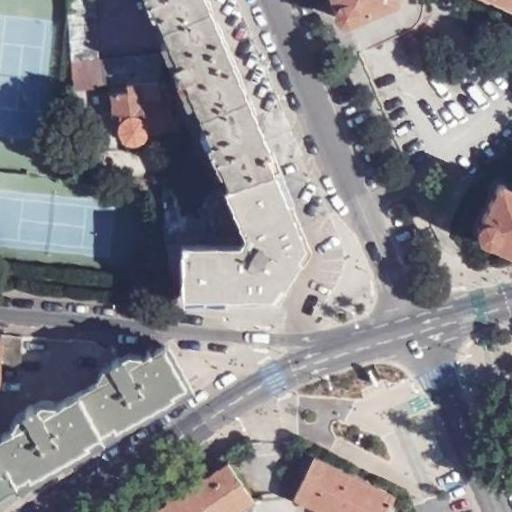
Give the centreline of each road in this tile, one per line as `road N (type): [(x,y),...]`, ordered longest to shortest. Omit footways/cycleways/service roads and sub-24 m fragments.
road 1 (residential): [(266,0),(410,330)]
road 2 (residential): [(342,358),(255,339),(0,314)]
road 3 (primary): [(342,358),(226,404),(54,511)]
road 4 (tertiary): [(410,330),(491,511)]
